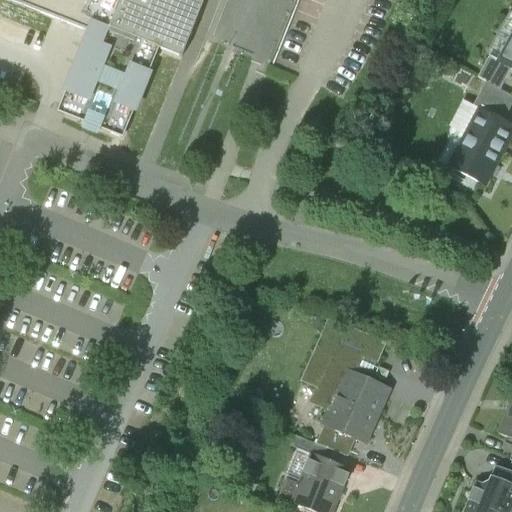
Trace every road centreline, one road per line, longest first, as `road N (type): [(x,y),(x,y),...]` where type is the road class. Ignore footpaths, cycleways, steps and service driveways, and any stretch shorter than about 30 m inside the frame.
road 1 (residential): [(501,309),(202,211),(34,133),(0,136)]
road 2 (tertiary): [(410,511),(501,309)]
